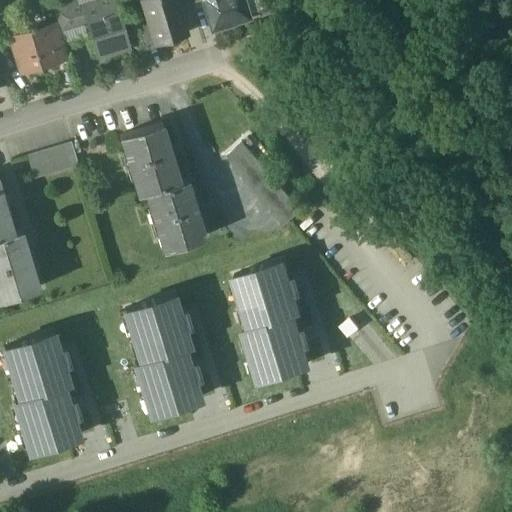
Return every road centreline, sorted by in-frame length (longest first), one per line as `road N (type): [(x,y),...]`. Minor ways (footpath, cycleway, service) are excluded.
road 1 (residential): [(0,490),(427,365)]
road 2 (residential): [(0,130),(292,35)]
road 3 (track): [(335,207),(334,185),(226,58)]
